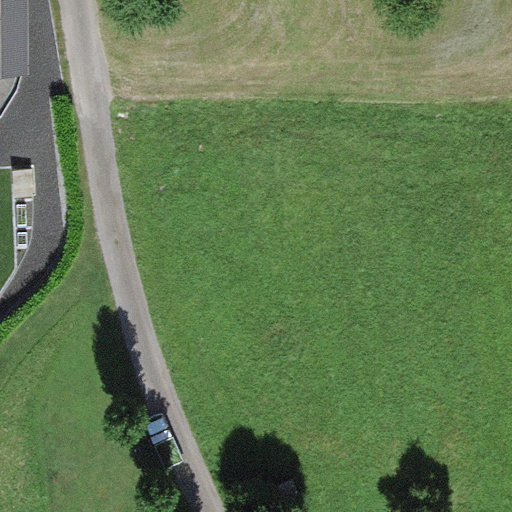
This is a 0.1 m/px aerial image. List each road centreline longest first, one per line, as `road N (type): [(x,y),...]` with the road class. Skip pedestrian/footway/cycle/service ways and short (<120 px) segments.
road 1 (track): [(63,0),(123,318),(210,511)]
road 2 (track): [(83,100),(218,90),(390,100),(511,95)]
